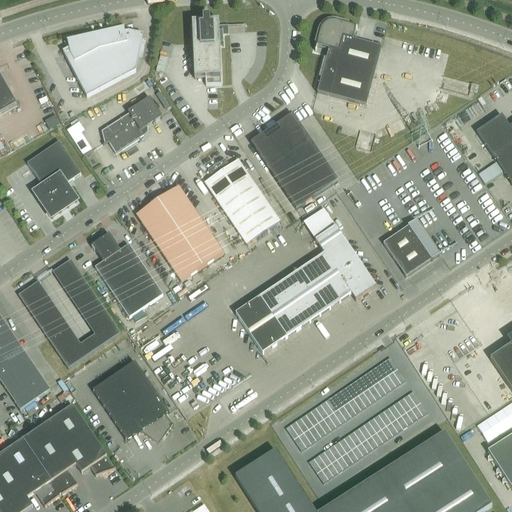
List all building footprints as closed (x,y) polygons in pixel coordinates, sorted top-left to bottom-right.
[(206,87),(222,86),(221,63),(220,46),(223,46),(223,47),(224,47),(223,35),(226,35),(226,28),(245,27),(245,26),(219,27),(219,23),(210,24),(210,20),(207,20),(207,21),(205,21),(205,20),(203,20),(203,24),(192,25),(194,80),(201,80),(206,79),(206,86),(206,87)] [(317,95),(366,108),(382,49),(353,42),(356,30),(357,30),(357,29),(336,24),(335,23),(334,23),(332,23),(331,23),(330,24),(328,24),(327,25),(326,25),(325,26),(324,27),(323,28),(322,29),(321,31),(320,32),(320,33),(315,52),(316,53),(317,48),(329,51),(317,95)] [(63,53),(87,99),(136,73),(143,36),(128,33),(125,34),(124,31),(124,30),(67,43),(67,44),(68,44),(70,49),(63,53)] [(160,57),(156,71),(164,73),(168,59),(160,57)] [(0,116),(17,107),(0,77),(0,116)] [(478,87),(472,86),(470,92),(477,94),(478,87)] [(109,146),(116,156),(145,137),(147,136),(148,134),(148,132),(148,130),(147,129),(162,119),(150,100),(128,114),(129,116),(101,133),(104,145),(103,146),(103,147),(108,144),(110,146),(109,146)] [(292,116),(268,133),(267,133),(251,145),(296,211),(338,183),(298,124),(296,122),(292,116)] [(50,132),(61,126),(56,117),(45,123),(50,132)] [(502,118),(477,135),(493,159),(497,164),(478,176),(485,186),(503,174),(511,186),(511,127),(509,129),(502,118)] [(67,132),(73,141),(81,135),(76,126),(67,132)] [(43,189),(34,195),(51,220),(77,203),(66,186),(81,176),(59,144),(27,166),(43,189)] [(213,179),(205,185),(246,246),(280,224),(238,162),(230,168),(225,161),(224,161),(208,172),(213,179)] [(162,200),(152,206),(153,207),(146,211),(136,217),(154,243),(159,249),(158,250),(181,284),(191,278),(190,277),(197,273),(207,266),(214,261),(214,262),(224,255),(201,221),(200,222),(195,215),(196,215),(179,189),(169,195),(169,196),(163,200),(162,200)] [(408,229),(383,246),(406,279),(424,267),(431,262),(431,263),(433,262),(432,261),(439,256),(417,223),(410,228),(409,227),(407,228),(408,229)] [(260,299),(235,316),(262,356),(287,339),(351,296),(356,303),(376,289),(363,269),(362,269),(335,229),(315,243),(324,256),(260,299)] [(129,320),(163,297),(129,247),(120,253),(109,236),(100,242),(94,247),(93,246),(92,248),(91,249),(94,253),(95,253),(103,264),(95,270),(129,320)] [(97,337),(80,349),(37,285),(39,284),(38,284),(19,297),(49,342),(68,371),(120,335),(82,279),(71,262),(53,274),(53,275),(54,274),(97,337)] [(50,392),(0,317),(0,382),(20,413),(50,392)] [(510,348),(490,361),(511,393),(511,337),(507,341),(511,347),(510,348)] [(393,375),(398,372),(390,360),(385,363),(393,375)] [(393,375),(385,363),(380,367),(388,378),(393,375)] [(135,364),(93,393),(127,443),(141,434),(154,444),(161,439),(163,440),(172,427),(166,417),(169,415),(135,364)] [(388,378),(380,367),(375,370),(383,382),(388,378)] [(383,382),(375,370),(370,373),(378,385),(383,382)] [(393,375),(400,386),(405,383),(398,372),(393,375)] [(378,385),(370,373),(365,377),(373,388),(378,385)] [(388,378),(395,390),(400,386),(393,375),(388,378)] [(373,388),(365,377),(360,380),(368,392),(373,388)] [(383,382),(391,393),(395,390),(388,378),(383,382)] [(368,392),(360,380),(355,384),(363,395),(368,392)] [(383,382),(378,385),(386,397),(391,393),(383,382)] [(363,395),(355,384),(350,387),(358,398),(363,395)] [(378,385),(373,388),(381,400),(386,397),(378,385)] [(358,398),(350,387),(345,390),(353,402),(358,398)] [(368,392),(376,403),(381,400),(373,388),(368,392)] [(348,405),(353,402),(345,390),(340,394),(348,405)] [(368,392),(363,395),(371,407),(376,403),(368,392)] [(348,405),(340,394),(335,397),(343,409),(348,405)] [(415,408),(420,405),(413,394),(408,397),(415,408)] [(358,398),(366,410),(371,407),(363,395),(358,398)] [(343,409),(335,397),(330,400),(338,412),(343,409)] [(415,408),(408,397),(403,401),(410,411),(415,408)] [(358,398),(353,402),(361,413),(366,410),(358,398)] [(338,412),(330,400),(325,404),(333,415),(338,412)] [(410,411),(403,401),(398,404),(405,415),(410,411)] [(348,405),(356,417),(361,413),(353,402),(348,405)] [(328,419),(333,415),(325,404),(320,407),(328,419)] [(400,418),(405,415),(398,404),(393,407),(400,418)] [(343,409),(351,420),(356,417),(348,405),(343,409)] [(415,408),(422,419),(427,415),(420,405),(415,408)] [(328,419),(320,407),(315,410),(323,422),(328,419)] [(395,421),(400,418),(393,407),(388,411),(395,421)] [(73,408),(47,425),(76,467),(82,475),(90,469),(96,477),(95,478),(96,478),(101,476),(107,474),(116,471),(115,470),(115,471),(107,458),(106,457),(73,408)] [(415,408),(410,411),(417,422),(422,419),(415,408)] [(343,409),(338,412),(346,424),(351,420),(343,409)] [(323,422),(315,410),(310,414),(318,425),(323,422)] [(395,421),(388,411),(383,414),(390,425),(395,421)] [(405,415),(412,425),(417,422),(410,411),(405,415)] [(333,415),(341,427),(346,424),(338,412),(333,415)] [(318,425),(310,414),(305,417),(313,429),(318,425)] [(385,428),(390,425),(383,414),(378,417),(385,428)] [(328,419),(336,430),(341,427),(333,415),(328,419)] [(400,418),(407,429),(412,425),(405,415),(400,418)] [(313,429),(305,417),(300,421),(308,432),(313,429)] [(380,432),(385,428),(378,417),(373,421),(380,432)] [(395,421),(402,432),(407,429),(400,418),(395,421)] [(328,419),(323,422),(331,434),(336,430),(328,419)] [(308,432),(300,421),(295,424),(303,436),(308,432)] [(375,435),(380,432),(373,421),(368,424),(375,435)] [(390,425),(398,436),(402,432),(395,421),(390,425)] [(323,422),(318,425),(326,437),(331,434),(323,422)] [(303,436),(295,424),(290,427),(298,439),(303,436)] [(375,435),(368,424),(363,428),(370,438),(375,435)] [(47,425),(23,441),(60,496),(61,495),(62,496),(61,496),(62,496),(66,494),(71,491),(78,487),(78,486),(77,486),(68,472),(76,467),(47,425)] [(318,425),(313,429),(321,440),(326,437),(318,425)] [(390,425),(385,428),(393,439),(398,436),(390,425)] [(298,439),(290,427),(285,431),(293,442),(298,439)] [(370,438),(363,428),(358,431),(365,442),(370,438)] [(380,432),(388,442),(393,439),(385,428),(380,432)] [(308,432),(316,444),(321,440),(313,429),(308,432)] [(360,445),(365,442),(358,431),(353,434),(360,445)] [(308,432),(303,436),(311,447),(316,444),(308,432)] [(375,435),(383,446),(388,442),(380,432),(375,435)] [(355,448),(360,445),(353,434),(348,438),(355,448)] [(485,511),(492,508),(445,435),(324,511),(313,511),(276,453),(235,479),(256,511),(485,511)] [(370,438),(378,449),(383,446),(375,435),(370,438)] [(298,439),(306,451),(311,447),(303,436),(298,439)] [(355,448),(348,438),(343,441),(350,452),(355,448)] [(365,442),(373,452),(378,449),(370,438),(365,442)] [(511,491),(511,438),(488,454),(511,491)] [(293,442),(301,454),(306,451),(298,439),(293,442)] [(23,441),(0,457),(0,460),(27,500),(35,495),(45,509),(44,509),(45,509),(50,505),(60,498),(60,497),(59,497),(60,496),(23,441)] [(350,452),(343,441),(338,444),(346,455),(350,452)] [(360,445),(368,456),(373,452),(365,442),(360,445)] [(346,455),(338,444),(333,448),(341,459),(346,455)] [(355,448),(363,459),(368,456),(360,445),(355,448)] [(341,459),(333,448),(328,451),(336,462),(341,459)] [(350,452),(358,463),(363,459),(355,448),(350,452)] [(336,462),(328,451),(323,454),(331,465),(336,462)] [(350,452),(346,455),(353,466),(358,463),(350,452)] [(331,465),(323,454),(318,458),(326,469),(331,465)] [(341,459),(348,469),(353,466),(346,455),(341,459)] [(326,469),(318,458),(313,461),(321,472),(326,469)] [(336,462),(343,473),(348,469),(341,459),(336,462)] [(27,500),(0,460),(0,511),(27,511),(33,508),(27,500)] [(321,472),(313,461),(308,465),(316,475),(321,472)] [(331,465),(338,476),(343,473),(336,462),(331,465)] [(331,465),(326,469),(333,479),(338,476),(331,465)] [(321,472),(328,483),(333,479),(326,469),(321,472)] [(321,472),(316,475),(323,486),(328,483),(321,472)]
